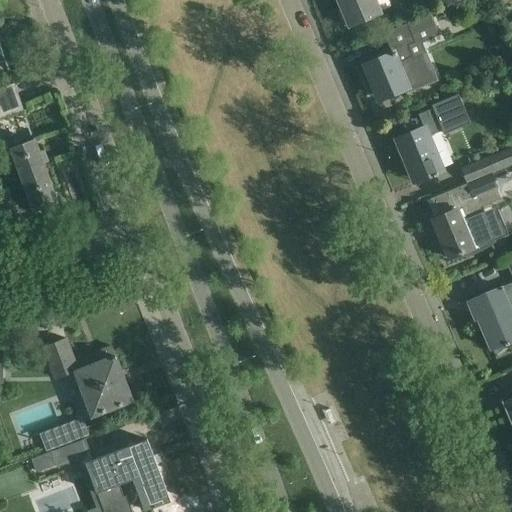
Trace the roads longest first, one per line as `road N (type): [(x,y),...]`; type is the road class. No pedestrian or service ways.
road 1 (residential): [(509,511),(283,0)]
road 2 (tertiary): [(336,511),(170,144),(116,0)]
road 3 (tertiary): [(91,0),(283,511)]
road 4 (residential): [(139,238),(240,511)]
road 5 (residential): [(50,0),(139,238)]
road 6 (residential): [(139,238),(53,267),(0,267)]
